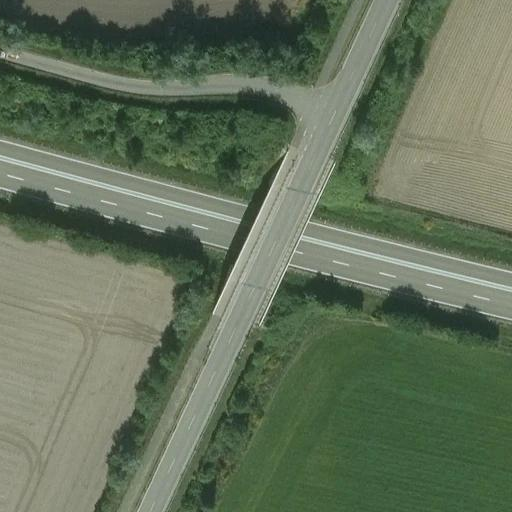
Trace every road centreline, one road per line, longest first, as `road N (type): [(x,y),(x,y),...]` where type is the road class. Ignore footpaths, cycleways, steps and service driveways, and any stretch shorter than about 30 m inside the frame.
road 1 (trunk): [(0,179),(511,310)]
road 2 (trunk): [(511,286),(235,222),(0,156)]
road 3 (tertiary): [(332,108),(146,511)]
road 4 (unclassified): [(0,51),(140,85),(279,87),(332,108)]
